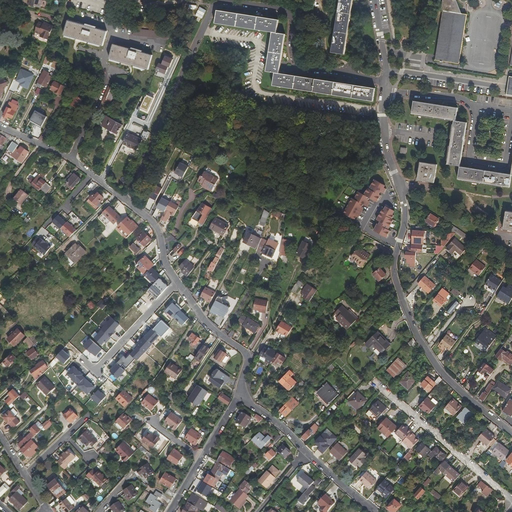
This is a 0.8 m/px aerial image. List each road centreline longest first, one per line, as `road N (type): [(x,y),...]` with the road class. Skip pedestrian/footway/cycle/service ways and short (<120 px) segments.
road 1 (residential): [(426,350),(396,290),(392,260),(405,203),(385,144),(384,91)]
road 2 (residential): [(0,127),(68,157),(139,216),(157,235),(176,282)]
road 3 (residential): [(511,498),(376,383)]
road 4 (residential): [(242,394),(373,511)]
road 5 (residential): [(477,105),(467,162),(502,168),(511,114)]
road 6 (residential): [(176,282),(202,319),(247,355),(242,394)]
road 7 (residential): [(511,434),(426,350)]
